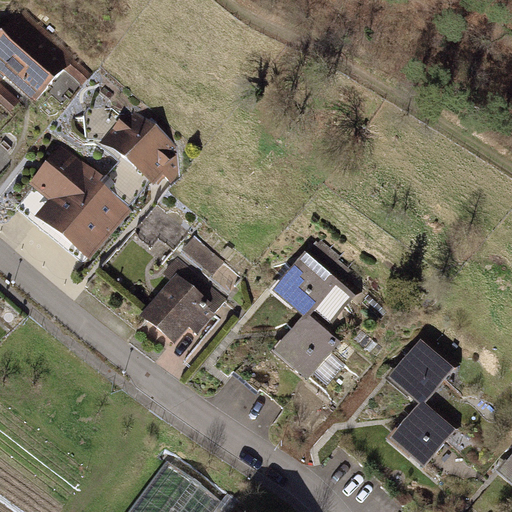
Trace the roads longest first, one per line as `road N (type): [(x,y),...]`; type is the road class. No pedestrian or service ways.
road 1 (residential): [(335,511),(319,493),(178,399),(0,250)]
road 2 (track): [(511,164),(227,0)]
